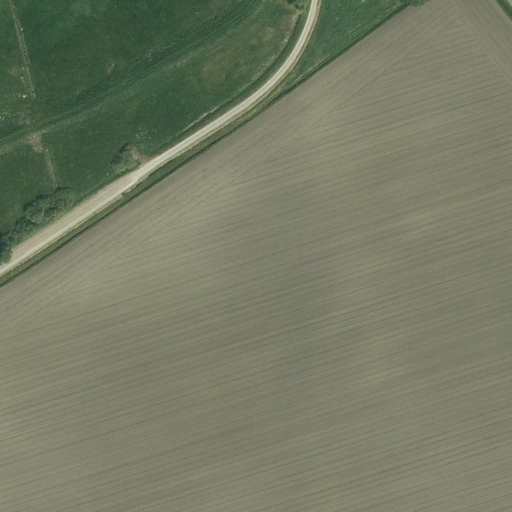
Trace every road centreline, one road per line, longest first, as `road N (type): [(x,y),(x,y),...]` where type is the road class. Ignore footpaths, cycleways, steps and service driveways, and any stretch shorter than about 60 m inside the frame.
road 1 (unclassified): [(315,0),(294,53),(262,91),(140,173)]
road 2 (track): [(140,173),(0,264)]
